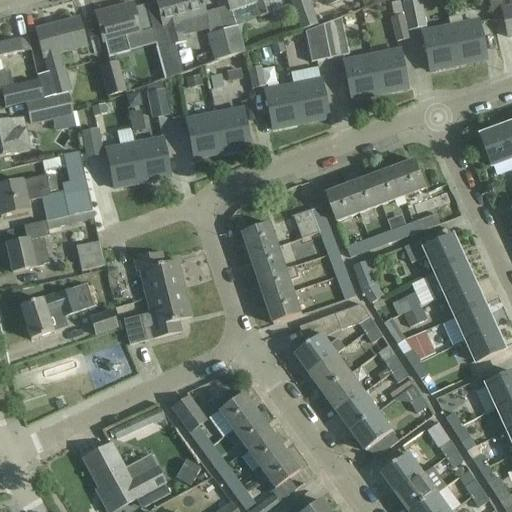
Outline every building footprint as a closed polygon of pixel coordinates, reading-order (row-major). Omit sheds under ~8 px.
[(146,7),(165,79),(182,75),(174,46),(186,43),(184,35),(208,29),(204,16),(205,16),(203,8),(205,7),(203,3),(201,3),(200,0),(155,0),(157,4),(146,7)] [(226,0),(230,10),(254,2),(259,18),(272,13),(273,16),(284,13),(280,0),(226,0)] [(309,3),(308,0),(297,0),(290,3),(301,32),(318,25),(309,3)] [(308,0),(309,3),(317,0),(325,0),(328,6),(331,5),(337,20),(351,15),(348,6),(346,7),(343,0),(308,0)] [(400,0),(391,3),(394,17),(403,15),(401,5),(400,0)] [(488,0),(494,23),(504,21),(508,38),(511,37),(511,9),(505,11),(503,1),(504,1),(503,0),(488,0)] [(403,5),(408,32),(426,29),(421,1),(403,5)] [(139,33),(132,5),(96,15),(103,43),(104,42),(108,58),(129,52),(125,37),(139,33)] [(408,32),(403,5),(401,5),(403,15),(404,17),(391,19),(396,43),(409,40),(407,32),(408,32)] [(461,17),(448,20),(458,67),(486,61),(478,24),(463,27),(461,17)] [(38,82),(41,98),(62,93),(57,71),(62,70),(58,54),(85,47),(78,20),(77,20),(77,21),(37,32),(37,31),(36,31),(47,74),(38,76),(39,82),(38,82)] [(348,56),(340,20),(323,26),(305,34),(311,63),(348,56)] [(458,67),(448,20),(450,29),(422,35),(430,72),(458,67)] [(230,58),(243,54),(236,29),(223,33),(223,36),(229,57),(230,58)] [(216,62),(230,58),(229,57),(223,36),(223,33),(209,37),(216,62)] [(299,34),(284,38),(290,62),(305,57),(299,34)] [(282,40),(271,43),(274,54),(285,51),(282,40)] [(0,44),(0,57),(22,53),(19,41),(0,44)] [(400,53),(372,58),(379,96),(407,90),(400,53)] [(351,102),(379,96),(372,58),(343,64),(351,102)] [(125,94),(118,63),(99,67),(103,80),(107,98),(125,94)] [(265,88),(261,68),(248,71),(252,91),(265,88)] [(242,71),(227,74),(229,82),(243,80),(242,71)] [(42,101),(41,98),(38,82),(13,88),(9,72),(0,74),(0,92),(1,92),(5,109),(42,101)] [(221,74),(210,76),(213,90),(224,87),(221,74)] [(201,78),(186,80),(188,89),(202,87),(201,78)] [(321,82),(293,88),(300,125),(328,120),(322,94),(321,82)] [(164,91),(162,83),(147,88),(148,94),(146,94),(151,121),(170,117),(164,91)] [(272,131),(300,125),(293,88),(265,93),(272,131)] [(142,108),(139,95),(126,97),(129,110),(142,108)] [(43,101),(42,101),(5,109),(5,110),(25,106),(30,127),(51,123),(53,132),(73,127),(67,96),(43,102),(43,101)] [(91,109),(93,117),(106,114),(104,106),(91,109)] [(243,111),(214,117),(222,155),(250,149),(243,111)] [(145,132),(141,112),(128,115),(132,135),(145,132)] [(193,160),(222,155),(214,117),(186,122),(193,160)] [(0,159),(29,153),(21,119),(0,123),(0,159)] [(114,190),(142,184),(134,147),(131,129),(120,131),(123,149),(106,152),(114,190)] [(511,160),(511,145),(506,129),(482,138),(493,167),(511,160)] [(102,156),(97,131),(80,134),(85,160),(102,156)] [(134,147),(142,184),(170,179),(163,141),(134,147)] [(23,228),(23,229),(92,214),(92,213),(79,155),(64,159),(66,167),(70,184),(62,186),(69,218),(23,228)] [(64,158),(42,163),(44,172),(66,167),(64,159),(64,158)] [(394,171),(405,199),(427,190),(417,162),(415,163),(394,171)] [(405,199),(394,171),(372,179),(382,207),(405,199)] [(54,176),(46,178),(49,194),(58,192),(54,176)] [(46,178),(45,177),(0,186),(0,219),(29,213),(27,203),(50,198),(49,194),(46,178)] [(382,207),(372,179),(350,188),(360,215),(382,207)] [(337,224),(360,215),(350,188),(328,196),(328,195),(327,196),(337,224)] [(322,208),(294,218),(302,241),(320,235),(330,231),(322,208)] [(23,229),(26,242),(6,246),(12,274),(44,268),(40,254),(46,252),(43,239),(50,238),(48,232),(94,221),(92,214),(23,229)] [(414,224),(418,235),(441,226),(437,216),(414,224)] [(392,233),(396,243),(418,235),(414,224),(392,233)] [(280,248),(275,235),(272,225),(243,235),(243,236),(244,236),(251,258),(280,248)] [(328,257),(338,253),(330,231),(320,235),(328,257)] [(396,243),(392,233),(370,241),(374,251),(396,243)] [(437,274),(464,261),(453,238),(436,246),(432,237),(405,250),(412,265),(429,257),(437,274)] [(374,251),(370,241),(347,249),(351,260),(374,251)] [(103,268),(97,243),(76,248),(81,273),(103,268)] [(280,248),(251,258),(259,280),(287,271),(298,267),(290,244),(280,248)] [(336,279),(347,276),(338,253),(328,257),(336,279)] [(146,299),(183,290),(176,264),(178,263),(177,262),(159,267),(156,256),(162,255),(161,254),(134,261),(137,272),(139,272),(146,299)] [(474,284),(464,261),(437,274),(437,275),(412,286),(415,295),(422,308),(436,301),(445,297),(474,284)] [(377,286),(369,263),(353,268),(362,293),(370,304),(384,298),(377,286)] [(287,271),(259,280),(266,303),(295,293),(291,282),(299,279),(295,268),(287,271)] [(347,276),(336,279),(345,302),(355,298),(347,276)] [(422,308),(428,320),(440,314),(445,325),(458,319),(485,306),(474,284),(445,297),(436,301),(422,308)] [(94,308),(87,286),(20,308),(31,341),(68,329),(64,318),(94,308)] [(183,290),(146,299),(150,315),(117,323),(119,332),(125,331),(129,347),(181,334),(181,333),(176,334),(173,324),(192,319),(191,318),(189,318),(183,290)] [(295,293),(266,303),(274,324),(273,325),(274,326),(303,316),(295,293)] [(412,312),(422,308),(415,295),(397,304),(403,316),(412,312)] [(495,329),(485,306),(458,319),(468,341),(495,329)] [(376,328),(377,328),(363,308),(336,318),(341,331),(360,326),(366,335),(376,328)] [(422,308),(412,312),(419,325),(428,321),(428,320),(422,308)] [(116,324),(112,312),(89,320),(95,337),(117,329),(116,324)] [(384,325),(395,342),(403,337),(392,320),(384,325)] [(376,328),(366,335),(373,345),(383,339),(376,328)] [(495,329),(468,341),(478,364),(505,352),(495,329)] [(296,356),(310,375),(345,350),(339,341),(331,347),(323,336),(296,356)] [(406,341),(398,347),(411,367),(421,363),(426,361),(418,348),(412,351),(406,341)] [(392,375),(402,368),(389,348),(379,355),(392,375)] [(337,356),(310,375),(324,395),(351,375),(337,356)] [(421,363),(411,367),(431,397),(440,392),(421,363)] [(472,377),(467,365),(449,374),(455,386),(472,377)] [(409,378),(402,368),(392,375),(398,385),(409,378)] [(365,394),(351,375),(324,395),(338,414),(365,394)] [(511,375),(489,386),(499,409),(511,403),(511,375)] [(421,398),(415,388),(409,392),(405,395),(418,416),(429,409),(422,398),(421,398)] [(453,430),(473,421),(468,410),(459,390),(436,401),(446,420),(453,430)] [(352,433),(379,413),(365,394),(338,414),(352,433)] [(233,432),(256,415),(243,397),(242,395),(209,420),(223,439),(233,432)] [(172,410),(203,454),(212,447),(199,429),(207,423),(189,398),(172,410)] [(509,432),(511,430),(511,403),(499,409),(509,432)] [(160,410),(112,432),(117,442),(152,426),(152,427),(165,421),(160,410)] [(379,413),(352,433),(366,453),(372,449),(378,458),(400,442),(379,413)] [(233,432),(247,452),(270,434),(256,415),(233,432)] [(473,421),(453,430),(462,444),(462,445),(467,451),(476,447),(471,439),(486,431),(480,418),(474,422),(473,421)] [(270,434),(247,452),(261,471),(284,454),(270,434)] [(440,449),(446,459),(456,452),(450,442),(440,449)] [(131,483),(111,446),(83,461),(101,495),(98,496),(106,511),(114,511),(139,499),(144,509),(170,495),(156,470),(131,483)] [(212,447),(203,454),(217,473),(226,467),(212,447)] [(464,463),(456,452),(446,459),(453,470),(464,463)] [(284,454),(261,471),(275,490),(299,473),(298,472),(284,454)] [(382,475),(397,495),(424,475),(410,455),(382,475)] [(489,468),(481,457),(474,462),(481,474),(489,468)] [(184,484),(190,488),(201,469),(195,466),(184,484)] [(217,473),(231,492),(240,486),(226,467),(217,473)] [(497,481),(489,468),(481,474),(500,501),(511,496),(500,480),(497,481)] [(413,511),(438,494),(424,475),(397,495),(408,511),(413,511)] [(466,489),(472,499),(482,492),(476,482),(466,489)] [(245,511),(254,506),(240,486),(231,492),(245,511)] [(490,503),(482,492),(472,499),(479,510),(490,503)] [(450,511),(438,494),(413,511),(450,511)] [(511,511),(511,496),(511,497),(511,496),(500,501),(506,511),(511,511)] [(268,511),(279,504),(274,497),(252,511),(268,511)] [(326,511),(319,503),(320,502),(319,501),(304,511),(326,511)]
